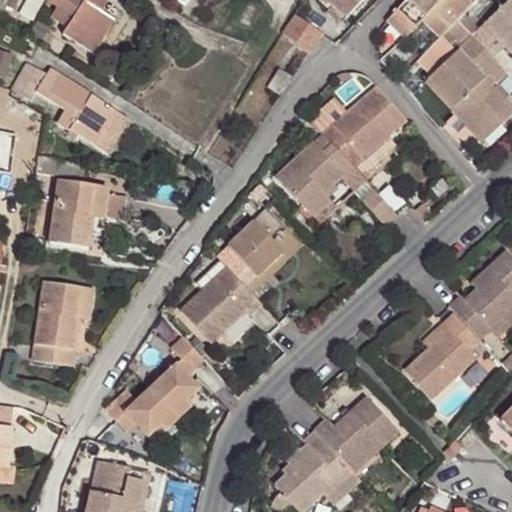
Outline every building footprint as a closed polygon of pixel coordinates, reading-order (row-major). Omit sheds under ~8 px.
[(0,0),(0,14),(3,16),(9,0),(0,0)] [(45,0),(57,8),(51,19),(68,29),(63,37),(83,49),(94,31),(104,37),(115,20),(102,12),(92,6),(95,0),(45,0)] [(101,0),(95,0),(92,6),(102,12),(107,3),(101,0)] [(324,0),(344,19),(362,0),(324,0)] [(422,21),(440,39),(441,38),(457,21),(464,15),(478,0),(407,0),(391,17),(410,35),(422,21)] [(505,47),(511,54),(511,0),(510,0),(478,30),(471,37),(473,39),(492,60),(505,47)] [(464,15),(457,21),(471,37),(478,30),(464,15)] [(282,35),(308,56),(322,36),(294,17),(282,35)] [(391,17),(386,22),(405,40),(410,35),(391,17)] [(457,21),(441,38),(453,50),(459,44),(463,48),(473,39),(471,37),(457,21)] [(94,31),(83,49),(93,55),(104,37),(94,31)] [(496,120),(502,126),(511,116),(511,109),(492,88),(506,75),(492,60),(473,39),(463,48),(425,83),(456,116),(476,137),(476,138),(496,120)] [(0,77),(5,79),(11,54),(0,52),(0,77)] [(65,112),(57,124),(95,148),(117,113),(50,71),(46,77),(27,65),(11,90),(30,102),(36,93),(65,112)] [(280,74),(269,90),(280,97),(291,81),(280,74)] [(407,122),(377,88),(347,114),(335,100),(309,123),(321,136),(331,147),(352,169),(364,183),(391,160),(387,156),(397,148),(388,138),(407,122)] [(130,121),(117,113),(95,148),(108,156),(130,121)] [(467,145),(476,137),(456,116),(447,124),(467,145)] [(496,120),(476,138),(482,144),(502,126),(496,120)] [(321,136),(313,143),(323,154),(331,147),(321,136)] [(330,203),(327,200),(324,196),(333,186),(340,180),(352,169),(331,147),(323,154),(313,143),(276,178),(314,218),(330,203)] [(39,156),(37,175),(56,178),(56,175),(73,179),(74,178),(77,164),(39,156)] [(85,166),(77,164),(74,178),(82,179),(85,166)] [(352,169),(340,180),(354,195),(365,184),(364,183),(352,169)] [(59,182),(50,244),(89,250),(93,220),(103,221),(103,219),(122,222),(126,199),(107,196),(107,189),(59,182)] [(261,185),(249,196),(255,203),(267,191),(261,185)] [(333,186),(324,196),(327,200),(337,190),(333,186)] [(371,192),(361,202),(363,205),(374,194),(371,192)] [(363,205),(385,227),(396,217),(374,194),(363,205)] [(282,256),(288,262),(301,249),(266,212),(217,258),(222,263),(227,269),(231,274),(246,289),(282,256)] [(511,311),(511,258),(506,252),(478,279),(484,285),(477,292),(465,303),(460,298),(449,308),(455,314),(480,342),(490,332),(511,311)] [(282,256),(246,289),(251,295),(288,262),(282,256)] [(196,288),(201,293),(227,269),(222,263),(196,288)] [(246,314),(249,318),(261,306),(251,295),(231,274),(227,269),(201,293),(180,313),(211,346),(246,314)] [(478,279),(471,286),(477,292),(484,285),(478,279)] [(44,283),(33,362),(72,368),(79,320),(76,320),(80,288),(44,283)] [(93,291),(80,288),(76,320),(79,320),(89,322),(93,291)] [(511,311),(490,332),(497,339),(511,324),(511,311)] [(476,360),(470,354),(481,343),(480,342),(455,314),(443,325),(449,331),(436,344),(438,346),(431,352),(429,350),(428,350),(405,372),(432,400),(476,360)] [(443,325),(422,344),(428,350),(429,350),(431,352),(438,346),(436,344),(449,331),(443,325)] [(204,362),(183,339),(171,350),(192,373),(204,362)] [(481,343),(470,354),(476,360),(487,349),(481,343)] [(511,355),(501,365),(509,375),(511,371),(511,355)] [(161,427),(166,433),(191,408),(187,404),(200,391),(175,366),(137,403),(126,392),(105,412),(116,424),(125,414),(136,425),(149,439),(161,427)] [(399,434),(367,399),(334,430),(327,422),(315,433),(353,475),(399,434)] [(511,411),(502,423),(511,432),(511,411)] [(432,413),(425,420),(436,432),(444,425),(432,413)] [(125,414),(116,424),(126,434),(136,425),(125,414)] [(0,427),(0,470),(7,471),(7,470),(11,429),(0,427)] [(286,463),(289,467),(282,473),(286,477),(274,487),(296,511),(304,511),(323,496),(327,500),(353,475),(315,433),(304,443),(307,446),(312,452),(307,456),(302,451),(301,452),(299,451),(286,463)] [(455,442),(445,453),(452,459),(462,448),(455,442)] [(307,446),(302,451),(307,456),(312,452),(307,446)] [(98,463),(86,511),(134,511),(143,476),(130,473),(130,470),(98,463)] [(7,471),(0,470),(0,484),(12,486),(14,471),(7,470),(7,471)] [(327,500),(333,507),(361,483),(353,475),(327,500)] [(139,511),(148,477),(143,476),(134,511),(139,511)]
